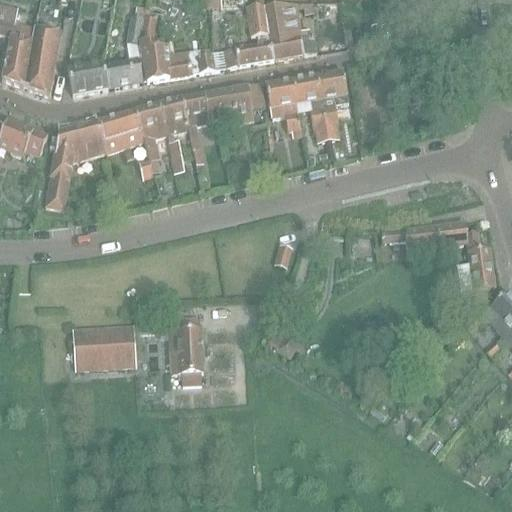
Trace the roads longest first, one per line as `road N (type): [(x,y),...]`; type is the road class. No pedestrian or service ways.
road 1 (tertiary): [(491,153),(92,245),(0,252)]
road 2 (residential): [(478,66),(401,50),(43,114),(0,94)]
